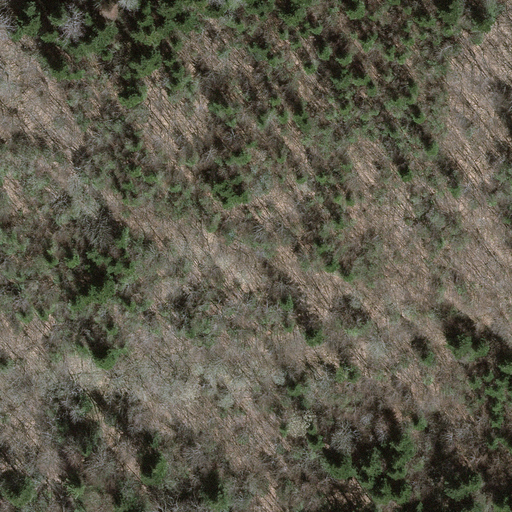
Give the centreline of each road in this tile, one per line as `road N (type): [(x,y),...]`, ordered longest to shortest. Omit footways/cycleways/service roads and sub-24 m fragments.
road 1 (track): [(511,303),(0,386)]
road 2 (track): [(451,310),(314,278),(0,146)]
